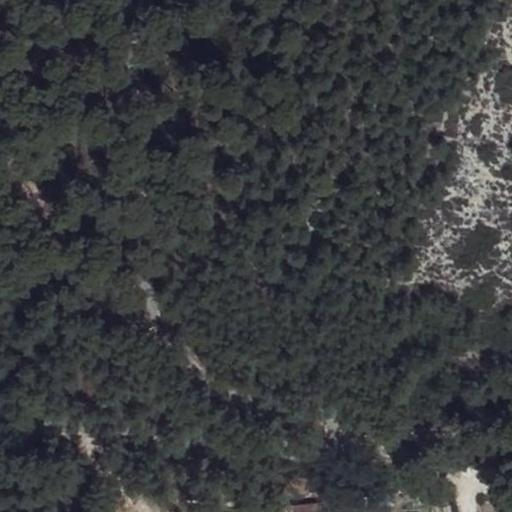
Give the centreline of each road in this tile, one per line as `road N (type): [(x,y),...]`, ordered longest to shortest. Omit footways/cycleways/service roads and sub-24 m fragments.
road 1 (residential): [(369,432),(228,382),(182,352),(153,302),(116,200),(112,142),(139,0)]
road 2 (residential): [(0,421),(112,424),(202,443),(291,448),(369,432)]
road 3 (residential): [(511,423),(369,432)]
